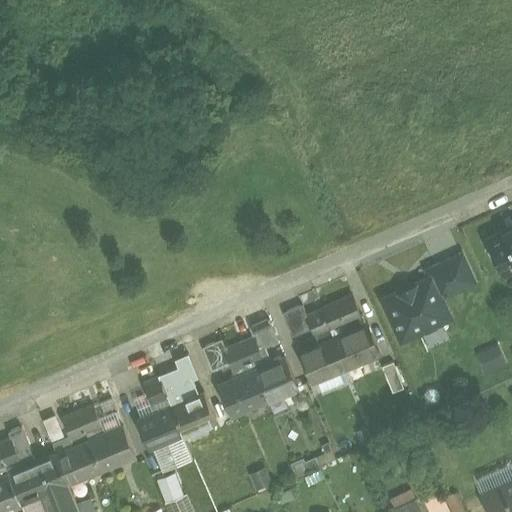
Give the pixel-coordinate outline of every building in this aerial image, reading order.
[(511,226),(489,238),(498,256),(500,255),(508,272),(511,269),(511,226)] [(462,252),(426,269),(430,277),(432,276),(441,297),(446,295),(475,281),(462,252)] [(430,277),(384,298),(403,338),(450,316),(441,297),(432,276),(430,277)] [(353,294),(322,307),(346,365),(380,351),(367,321),(363,323),(360,315),(361,314),(353,294)] [(303,303),(284,311),(293,334),(312,327),(306,313),(307,313),(303,303)] [(346,365),(322,307),(307,313),(306,313),(312,327),(318,342),(299,350),(312,379),(346,365)] [(270,317),(250,326),(254,336),(259,333),(265,347),(279,340),(270,317)] [(286,356),(271,362),(265,347),(259,333),(254,336),(241,341),(241,342),(249,362),(253,370),(265,398),(298,385),(286,356)] [(241,341),(225,348),(234,368),(249,362),(241,342),(241,341)] [(481,352),(489,371),(510,361),(501,343),(481,352)] [(189,352),(176,358),(179,366),(186,381),(193,378),(199,376),(189,352)] [(404,386),(394,360),(383,365),(393,391),(404,386)] [(249,362),(234,368),(238,376),(253,370),(249,362)] [(193,378),(186,381),(179,366),(159,374),(160,376),(172,404),(183,433),(217,419),(205,390),(200,392),(193,378)] [(265,398),(253,370),(238,376),(219,384),(231,413),(265,398)] [(160,376),(145,382),(157,410),(172,404),(160,376)] [(94,403),(78,410),(86,429),(102,423),(94,403)] [(157,410),(138,418),(150,447),(183,433),(172,404),(157,410)] [(78,410),(63,416),(67,426),(71,436),(86,429),(78,410)] [(63,416),(44,424),(48,434),(67,426),(63,416)] [(123,424),(90,438),(102,467),(135,453),(123,424)] [(21,429),(10,434),(12,438),(18,451),(28,446),(21,429)] [(12,438),(0,442),(0,451),(5,463),(20,457),(18,451),(12,438)] [(90,438),(57,452),(69,481),(102,467),(90,438)] [(0,509),(21,501),(9,472),(5,463),(0,451),(0,509)] [(24,466),(9,472),(21,501),(69,481),(57,452),(24,466)] [(20,457),(5,463),(9,472),(24,466),(20,457)] [(169,500),(188,493),(180,470),(161,477),(169,500)] [(511,511),(511,480),(484,492),(492,511),(511,511)] [(451,511),(440,489),(425,496),(432,511),(451,511)] [(198,511),(189,493),(181,497),(183,502),(172,508),(174,511),(198,511)] [(424,511),(417,497),(393,508),(395,511),(424,511)]
